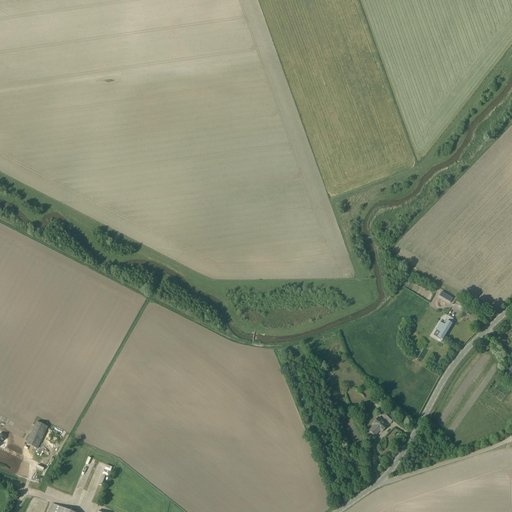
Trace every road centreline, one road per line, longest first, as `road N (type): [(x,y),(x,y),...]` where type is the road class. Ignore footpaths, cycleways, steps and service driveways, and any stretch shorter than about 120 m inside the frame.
road 1 (tertiary): [(377,484),(459,357),(511,306)]
road 2 (unclassified): [(377,484),(511,437)]
